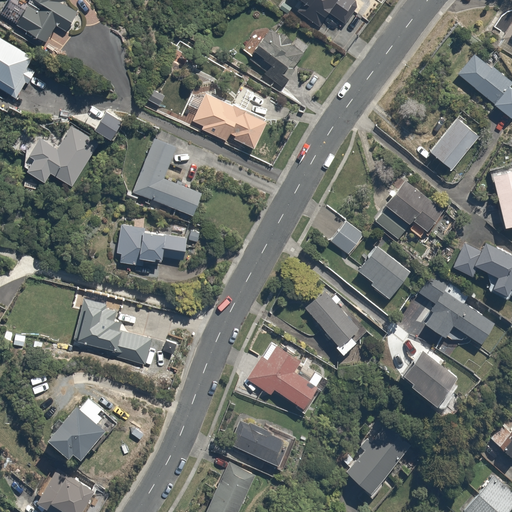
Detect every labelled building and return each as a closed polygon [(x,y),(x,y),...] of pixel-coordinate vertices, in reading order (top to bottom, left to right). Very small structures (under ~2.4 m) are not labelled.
[(33,0),(40,4),(38,9),(28,3),(15,27),(45,43),(54,25),(66,32),(77,13),(59,3),(60,0),(33,0)] [(301,0),(303,1),(295,13),(319,28),(329,12),(345,22),(358,1),(356,0),(301,0)] [(273,25),(248,59),(266,71),(263,75),(280,87),(304,54),(290,44),(293,39),(273,25)] [(0,90),(16,100),(27,81),(29,83),(36,71),(27,65),(32,56),(0,36),(0,90)] [(511,82),(475,53),(458,74),(511,118),(511,82)] [(152,88),(146,99),(158,107),(164,96),(152,88)] [(267,120),(204,90),(190,120),(201,125),(199,130),(225,143),(228,137),(254,149),(267,120)] [(482,134),(459,115),(429,150),(452,170),(482,134)] [(71,186),(97,141),(70,126),(58,148),(40,138),(29,157),(34,159),(26,172),(44,183),(49,173),(71,186)] [(153,138),(132,191),(194,215),(203,193),(165,178),(177,148),(153,138)] [(511,169),(490,175),(505,229),(511,227),(511,169)] [(443,209),(405,180),(374,221),(400,241),(415,222),(426,231),(443,209)] [(346,219),(329,240),(348,256),(365,235),(346,219)] [(146,226),(120,222),(116,252),(120,252),(118,262),(144,265),(144,259),(162,261),(163,257),(185,260),(188,237),(145,231),(146,226)] [(472,276),(475,267),(497,277),(491,290),(508,298),(511,288),(511,255),(483,243),(481,249),(463,241),(452,268),(472,276)] [(411,271),(377,245),(357,271),(372,283),(370,285),(388,300),(411,271)] [(494,322),(463,302),(467,295),(448,283),(443,291),(427,280),(418,294),(434,304),(421,324),(455,346),(464,333),(480,344),(494,322)] [(333,346),(343,356),(359,340),(352,332),(358,327),(325,290),(305,308),(336,343),(333,346)] [(110,350),(108,356),(144,364),(151,337),(118,330),(120,320),(113,318),(115,309),(106,308),(107,303),(83,297),(73,341),(110,350)] [(270,395),(274,389),(304,409),(325,376),(314,369),(308,378),(294,369),(299,360),(271,342),(246,379),(270,395)] [(457,378),(423,350),(403,375),(413,383),(411,385),(443,411),(460,390),(452,384),(457,378)] [(103,408),(88,395),(47,439),(70,460),(75,454),(81,460),(109,430),(99,421),(104,416),(99,412),(103,408)] [(240,417),(228,444),(277,466),(289,440),(240,417)] [(372,493),(410,444),(383,423),(345,472),(372,493)] [(501,425),(490,438),(511,456),(511,428),(509,431),(501,425)] [(236,511),(254,474),(227,461),(203,511),(236,511)] [(61,466),(37,502),(51,511),(83,511),(97,491),(61,466)] [(508,511),(511,508),(511,490),(494,475),(462,511),(508,511)]
